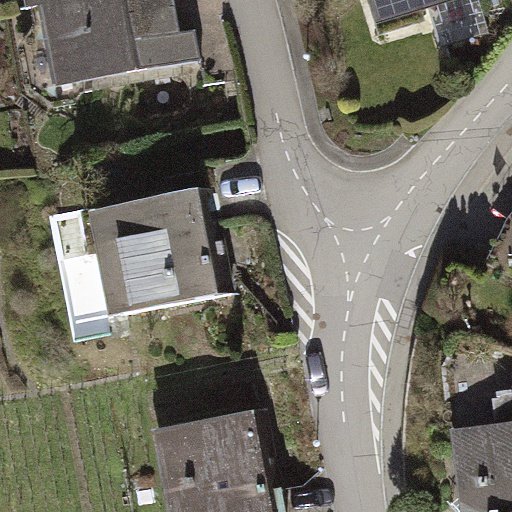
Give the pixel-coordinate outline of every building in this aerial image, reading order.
[(63,0),(43,4),(58,86),(201,60),(196,32),(176,35),(169,0),(63,0)] [(384,0),(389,16),(442,0),(384,0)] [(121,316),(233,294),(214,198),(110,218),(116,252),(109,253),(121,316)] [(511,511),(511,394),(511,395),(511,390),(497,392),(502,434),(457,440),(466,511),(511,511)] [(286,511),(267,409),(165,429),(174,479),(161,481),(167,511),(286,511)]
